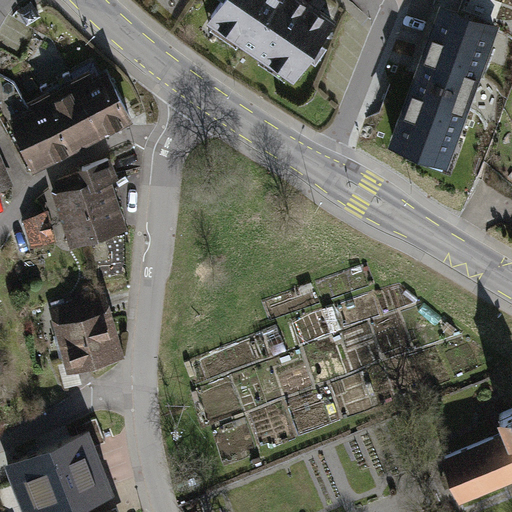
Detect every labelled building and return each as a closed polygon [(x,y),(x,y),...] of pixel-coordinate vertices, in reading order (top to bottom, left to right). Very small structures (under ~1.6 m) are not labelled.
[(221,0),(211,16),(295,72),(331,19),(303,0),(221,0)] [(27,21),(39,13),(31,1),(19,10),(27,21)] [(497,27),(441,7),(388,150),(445,171),(497,27)] [(105,72),(78,87),(98,124),(101,130),(108,127),(129,115),(105,72)] [(98,124),(78,87),(74,80),(45,95),(49,102),(69,139),(83,132),(98,124)] [(72,146),(69,139),(49,102),(12,121),(32,167),(69,148),(72,146)] [(88,184),(86,184),(100,231),(120,225),(108,190),(105,178),(115,175),(108,157),(82,166),(88,184)] [(100,231),(86,184),(82,173),(57,182),(76,240),(100,231)] [(46,211),(26,220),(34,245),(53,239),(46,211)] [(96,296),(60,306),(76,362),(112,352),(104,323),(96,296)] [(506,431),(443,456),(461,498),(511,477),(511,407),(499,413),(506,431)] [(80,433),(19,457),(41,511),(51,511),(103,490),(80,433)]
